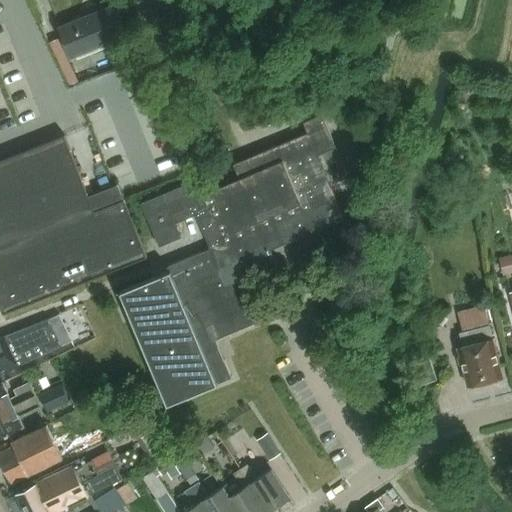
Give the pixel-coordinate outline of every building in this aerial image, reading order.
[(116,7),(61,30),(73,60),(128,37),(116,7)] [(346,212),(319,149),(337,142),(323,108),(304,117),(309,128),(235,159),(241,173),(214,185),(208,170),(143,196),(161,240),(184,230),(178,216),(198,207),(212,242),(170,260),(172,265),(169,266),(122,286),(169,400),(217,380),(234,373),(219,334),(261,316),(245,276),(281,261),(274,244),(346,212)] [(0,297),(5,310),(145,256),(124,199),(93,211),(64,135),(0,159),(0,297)] [(511,254),(500,258),(504,275),(511,272),(511,254)] [(485,304),(459,311),(463,327),(489,321),(489,319),(493,318),(490,306),(486,307),(485,304)] [(67,352),(63,345),(64,344),(51,315),(0,336),(0,371),(17,364),(19,365),(27,361),(31,369),(67,352)] [(503,375),(490,325),(462,333),(465,344),(459,346),(461,352),(459,356),(461,363),(463,365),(468,384),(471,383),(475,386),(482,384),(483,380),(503,375)] [(45,376),(33,382),(37,392),(50,385),(46,378),(45,376)] [(0,409),(36,392),(30,381),(14,388),(17,394),(10,397),(3,381),(0,382),(0,409)] [(62,384),(39,394),(48,411),(70,400),(62,384)] [(0,409),(0,436),(23,425),(16,409),(23,406),(26,411),(41,404),(36,392),(0,409)] [(157,459),(175,450),(153,414),(135,424),(157,459)] [(12,445),(0,450),(0,456),(11,481),(62,456),(47,423),(10,441),(12,445)] [(267,433),(257,439),(271,459),(280,453),(267,433)] [(208,436),(198,443),(205,452),(215,446),(208,436)] [(54,511),(123,478),(114,461),(109,451),(92,459),(75,468),(72,463),(54,472),(55,473),(37,482),(36,481),(17,490),(17,491),(6,497),(14,511),(54,511)] [(163,475),(177,466),(171,457),(157,466),(163,475)] [(269,510),(291,496),(271,467),(257,477),(248,463),(241,468),(269,510)] [(158,468),(157,466),(156,465),(139,474),(142,479),(144,478),(158,498),(169,491),(155,471),(158,468)] [(266,511),(269,510),(241,468),(234,472),(243,486),(229,495),(239,511),(266,511)] [(209,511),(239,511),(229,495),(213,471),(192,485),(209,511)] [(138,497),(133,490),(128,482),(117,489),(127,504),(138,497)] [(209,511),(192,485),(185,490),(194,504),(181,511),(209,511)] [(95,496),(103,510),(114,503),(106,490),(95,496)] [(386,511),(384,508),(387,506),(381,497),(367,506),(371,511),(386,511)]
